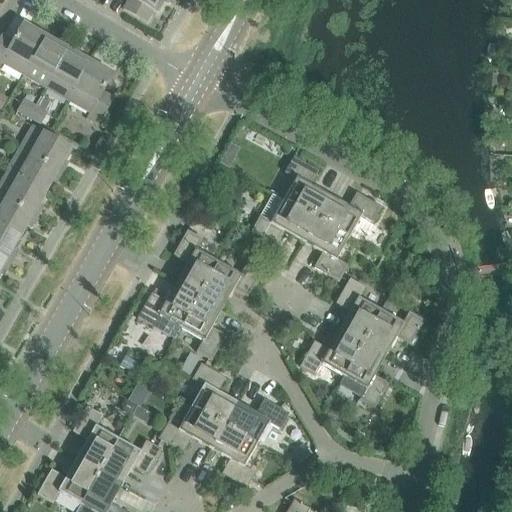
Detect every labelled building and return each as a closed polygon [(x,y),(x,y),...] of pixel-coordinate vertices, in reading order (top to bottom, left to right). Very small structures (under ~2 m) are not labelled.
[(152,12),(130,0),(128,0),(123,11),(146,24),(152,12)] [(169,0),(130,0),(152,12),(156,15),(164,0),(168,2),(169,0)] [(1,64),(23,77),(45,39),(22,26),(11,48),(1,64)] [(23,77),(45,89),(69,47),(61,42),(59,47),(45,39),(23,77)] [(0,66),(1,64),(11,48),(0,42),(0,66)] [(45,89),(67,102),(89,63),(75,56),(77,52),(69,47),(45,89)] [(67,102),(89,114),(90,115),(99,98),(112,76),(89,63),(67,102)] [(90,115),(89,114),(86,120),(98,127),(110,105),(99,98),(90,115)] [(17,112),(28,119),(35,108),(23,101),(17,112)] [(35,108),(28,119),(40,125),(46,114),(35,108)] [(32,128),(19,151),(61,175),(66,167),(62,164),(70,150),(32,128)] [(6,173),(45,194),(53,180),(57,183),(61,175),(19,151),(6,173)] [(295,181),(282,202),(315,221),(328,198),(309,187),(318,173),(292,158),(283,174),(295,181)] [(6,173),(0,183),(0,198),(36,219),(41,211),(37,208),(45,194),(6,173)] [(328,198),(315,221),(348,239),(360,218),(372,224),(381,209),(355,194),(347,209),(328,198)] [(0,227),(20,238),(28,224),(32,227),(36,219),(0,198),(0,227)] [(283,233),(302,244),(315,221),(282,202),(270,224),(259,217),(250,233),(275,247),(283,233)] [(315,221),(302,244),(321,255),(313,269),(338,283),(347,268),(336,261),(348,239),(315,221)] [(20,238),(0,227),(0,256),(11,262),(16,254),(12,252),(20,238)] [(187,265),(176,284),(199,297),(218,264),(196,252),(202,241),(187,232),(172,257),(187,265)] [(11,262),(0,256),(0,272),(3,268),(7,270),(11,262)] [(218,264),(199,297),(222,310),(233,291),(247,300),(261,274),(246,266),(239,277),(218,264)] [(349,313),(338,332),(361,345),(380,313),(358,300),(365,289),(349,280),(335,305),(349,313)] [(137,320),(174,341),(180,330),(199,297),(176,284),(165,303),(151,295),(137,320)] [(199,297),(180,330),(202,342),(196,354),(211,363),(226,337),(211,329),(222,310),(199,297)] [(361,345),(384,358),(395,340),(409,348),(424,322),(408,314),(402,325),(380,313),(361,345)] [(321,366),(343,378),(361,345),(338,332),(328,351),(313,343),(299,368),(315,377),(321,366)] [(361,345),(343,378),(365,391),(358,402),(374,411),(388,386),(374,377),(384,358),(361,345)] [(200,365),(191,381),(203,388),(190,409),(223,428),(236,405),(217,394),(225,380),(200,365)] [(236,405),(223,428),(256,447),(268,425),(280,431),(288,416),(263,401),(255,416),(236,405)] [(86,442),(76,461),(99,474),(117,441),(96,429),(102,418),(86,409),(72,434),(86,442)] [(191,440),(210,451),(223,428),(190,409),(178,431),(167,424),(158,440),(183,454),(191,440)] [(223,428),(210,451),(229,462),(221,476),(246,490),(255,475),(244,468),(256,447),(223,428)] [(117,441),(99,474),(121,487),(132,468),(147,476),(161,451),(145,442),(139,454),(117,441)] [(58,494),(80,507),(99,474),(76,461),(65,480),(51,472),(36,497),(52,506),(58,494)] [(99,474),(80,507),(76,511),(121,511),(111,506),(121,487),(99,474)] [(307,511),(309,510),(293,501),(286,511),(307,511)]
